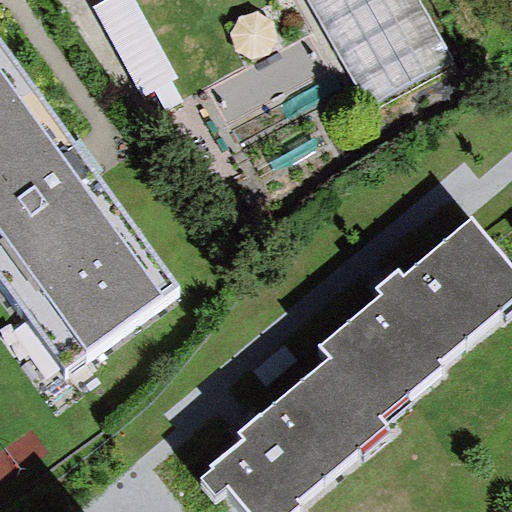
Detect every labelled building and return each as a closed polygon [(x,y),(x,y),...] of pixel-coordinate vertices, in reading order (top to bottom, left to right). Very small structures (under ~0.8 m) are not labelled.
[(135,0),(110,0),(93,9),(144,101),(156,94),(167,115),(185,105),(174,85),(180,81),(135,0)] [(310,0),(375,111),(459,63),(422,0),(310,0)] [(0,45),(0,289),(66,380),(182,295),(0,45)] [(511,271),(492,248),(473,225),(404,283),(400,279),(377,298),(381,302),(319,354),(329,366),(238,442),(244,449),(211,477),(213,479),(201,489),(218,509),(227,501),(236,511),(305,511),(302,508),(392,432),(386,425),(447,374),(443,369),(511,310),(511,271)] [(492,248),(511,271),(511,264),(496,246),(492,248)]
